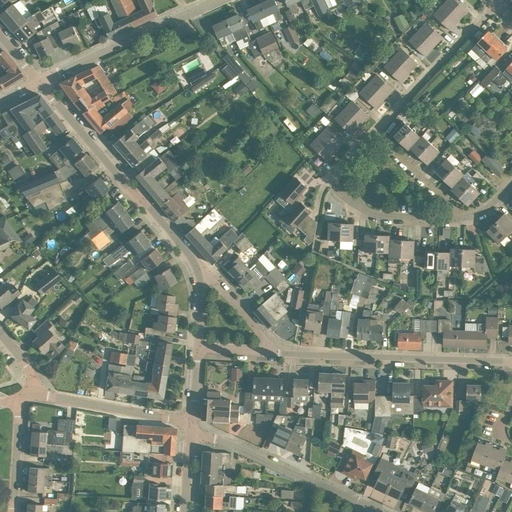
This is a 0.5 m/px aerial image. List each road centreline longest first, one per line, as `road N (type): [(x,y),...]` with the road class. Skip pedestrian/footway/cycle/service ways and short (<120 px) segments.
road 1 (residential): [(198,348),(198,265),(40,81)]
road 2 (residential): [(270,354),(511,362)]
road 3 (residential): [(40,81),(215,0)]
road 4 (residential): [(365,506),(239,446),(191,435)]
road 5 (residential): [(489,0),(368,133)]
road 6 (residential): [(192,421),(31,394)]
